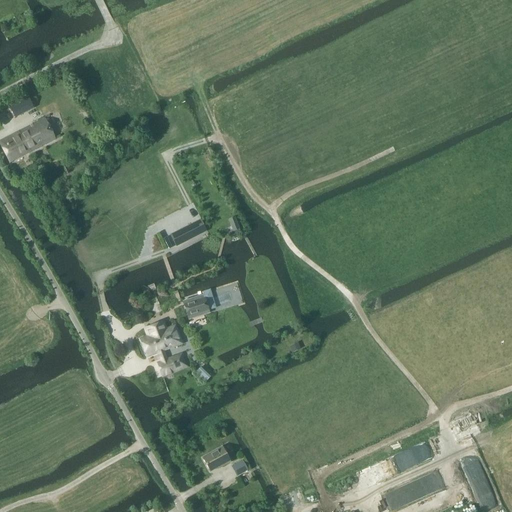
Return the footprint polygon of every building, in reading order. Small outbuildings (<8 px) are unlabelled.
[(45,118),(0,141),(0,143),(10,163),(56,139),(45,118)] [(190,226),(172,236),(177,245),(195,236),(205,231),(200,221),(190,226)] [(186,305),(189,316),(208,310),(204,299),(186,305)] [(149,337),(142,340),(148,358),(159,353),(163,363),(159,364),(164,377),(189,368),(185,355),(168,361),(164,351),(183,345),(177,327),(168,331),(165,322),(146,329),(149,337)] [(223,449),(204,459),(210,472),(222,466),(223,467),(230,463),(223,449)] [(243,462),(234,467),(233,467),(237,477),(248,472),(243,462)]
